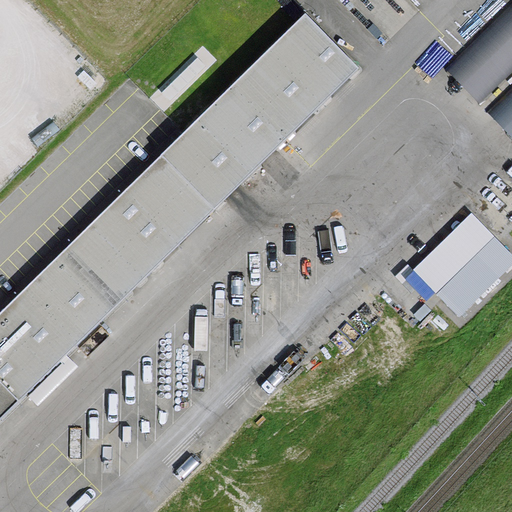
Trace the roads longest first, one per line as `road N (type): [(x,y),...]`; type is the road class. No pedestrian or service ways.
road 1 (unknown): [(406,85),(437,90),(475,129),(474,169),(127,511)]
road 2 (unknown): [(0,239),(145,97)]
